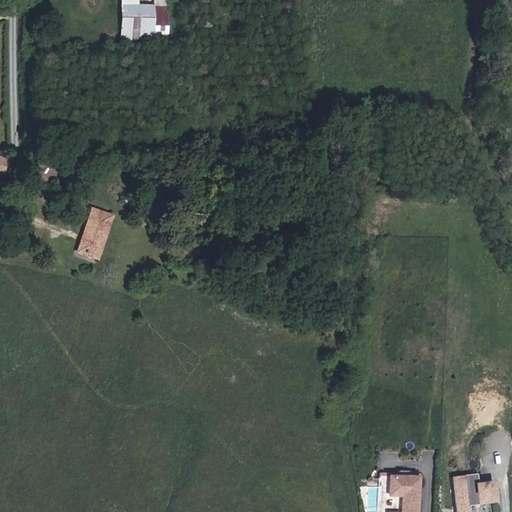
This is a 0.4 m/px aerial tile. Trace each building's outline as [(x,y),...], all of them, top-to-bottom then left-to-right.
[(169,41),(169,0),(152,0),(153,3),(137,3),(136,0),(121,0),(121,40),(169,41)] [(0,170),(4,172),(9,160),(4,158),(0,156),(0,170)] [(222,175),(205,175),(204,186),(209,186),(222,186),(222,175)] [(191,186),(190,196),(208,197),(209,186),(204,186),(191,186)] [(78,251),(96,257),(110,216),(90,209),(82,232),(84,233),(78,251)] [(493,500),(490,481),(472,484),(470,475),(449,479),(454,511),(465,511),(464,503),(474,501),(475,503),(493,500)] [(414,511),(415,479),(387,478),(386,496),(399,497),(399,511),(414,511)]
